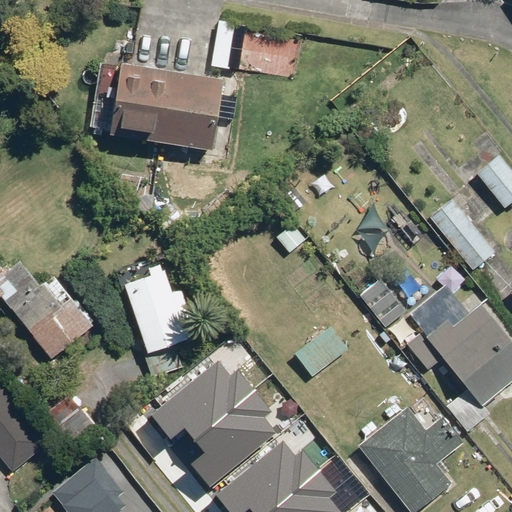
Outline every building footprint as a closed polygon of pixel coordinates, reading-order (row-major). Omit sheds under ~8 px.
[(226,77),(123,60),(117,98),(96,94),(91,126),(112,129),(111,132),(214,149),(226,77)] [(511,167),(501,154),(478,172),(505,206),(511,200),(511,167)] [(497,252),(452,197),(430,216),(474,270),(497,252)] [(306,238),(294,223),(277,237),(289,252),(306,238)] [(6,293),(3,296),(52,357),(94,324),(55,275),(42,285),(21,258),(2,274),(0,271),(0,296),(5,292),(6,293)] [(152,272),(126,281),(149,351),(198,335),(182,288),(174,291),(166,268),(164,269),(162,262),(150,266),(152,272)] [(383,277),(361,294),(386,327),(408,310),(383,277)] [(511,335),(481,301),(470,310),(447,283),(410,313),(484,404),(511,382),(511,335)] [(348,348),(333,325),(297,350),(312,373),(348,348)] [(219,362),(152,416),(170,439),(184,427),(194,439),(254,391),(238,371),(230,377),(219,362)] [(49,443),(0,382),(0,455),(13,472),(49,443)] [(270,412),(254,391),(194,439),(205,453),(192,464),(210,487),(276,434),(263,418),(270,412)] [(409,406),(359,444),(411,511),(416,511),(454,483),(438,463),(465,442),(445,415),(427,429),(409,406)] [(284,441),(217,495),(230,511),(242,511),(250,506),(254,511),(267,511),(320,470),(303,450),(296,455),(284,441)] [(121,491),(96,459),(53,492),(69,511),(68,511),(116,511),(124,506),(116,495),(121,491)] [(336,490),(320,470),(267,511),(340,511),(328,496),(336,490)]
